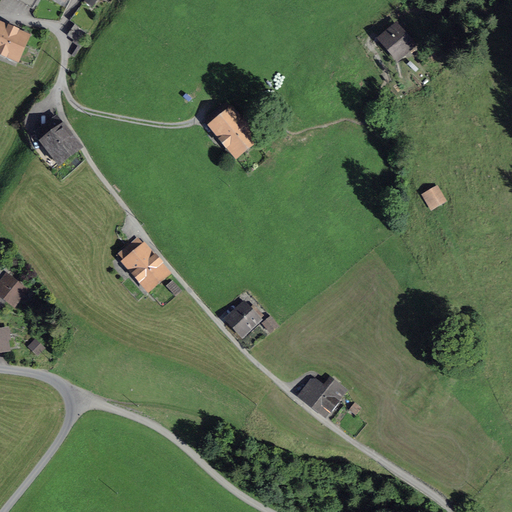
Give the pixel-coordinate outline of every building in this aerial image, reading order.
[(89,32),(97,19),(79,8),(71,20),(89,32)] [(0,27),(0,49),(16,57),(24,38),(0,27)] [(380,41),(397,60),(412,47),(396,27),(380,41)] [(253,140),(225,105),(208,119),(236,154),(253,140)] [(41,136),(60,160),(76,147),(56,121),(42,132),(41,136)] [(421,193),(430,211),(447,202),(437,184),(421,193)] [(165,273),(137,240),(120,254),(149,287),(165,273)] [(8,277),(0,287),(0,291),(14,303),(25,286),(20,283),(18,286),(8,277)] [(262,314),(253,305),(250,308),(244,301),(242,303),(244,305),(229,320),(242,333),(262,314)] [(271,318),(264,324),(270,332),(278,327),(271,318)] [(8,331),(0,332),(0,348),(5,348),(4,339),(9,338),(8,331)] [(36,339),(28,347),(37,356),(45,348),(36,339)] [(300,395),(326,414),(344,390),(330,380),(324,388),(315,381),(315,382),(312,380),(300,395)] [(354,403),(349,410),(356,415),(361,408),(354,403)]
